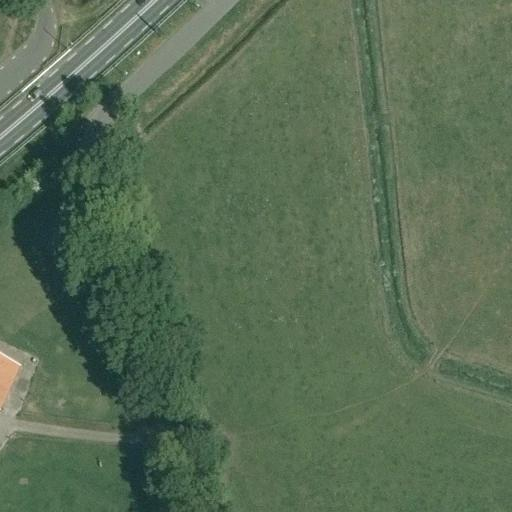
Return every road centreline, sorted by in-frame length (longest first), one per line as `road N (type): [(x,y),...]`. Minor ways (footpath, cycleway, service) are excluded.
road 1 (unclassified): [(201,511),(90,152),(133,93),(230,0)]
road 2 (primary): [(157,0),(0,137)]
